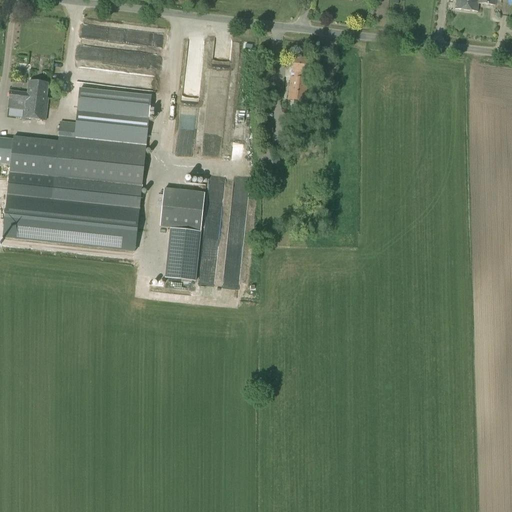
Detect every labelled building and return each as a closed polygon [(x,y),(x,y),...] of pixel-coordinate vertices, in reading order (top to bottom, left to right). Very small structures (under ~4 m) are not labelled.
[(478,4),(478,0),(455,0),(454,10),(477,13),(478,4)] [(216,39),(206,39),(206,59),(217,59),(216,39)] [(294,79),(306,81),(307,75),(308,75),(310,61),(294,59),(292,73),(294,73),(294,79)] [(307,81),(306,81),(294,79),(290,79),(288,100),(305,102),(307,81)] [(25,94),(23,111),(22,119),(45,121),(48,99),(46,98),(48,84),(28,82),(27,94),(25,94)] [(141,189),(150,109),(78,101),(75,124),(60,122),(58,143),(58,145),(47,144),(45,167),(55,168),(51,202),(138,212),(141,189)] [(169,138),(169,156),(177,156),(177,138),(169,138)] [(38,179),(43,143),(10,140),(10,142),(0,140),(0,165),(7,166),(6,175),(38,179)] [(277,174),(277,166),(279,166),(279,150),(259,150),(259,167),(267,167),(267,174),(277,174)] [(164,186),(160,222),(199,227),(204,191),(164,186)] [(168,232),(163,281),(195,285),(200,235),(168,232)]
